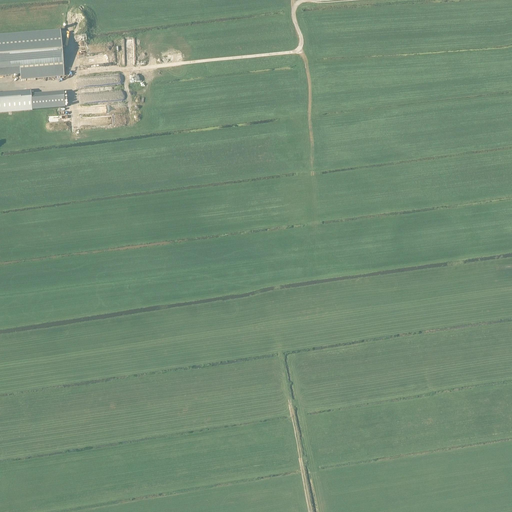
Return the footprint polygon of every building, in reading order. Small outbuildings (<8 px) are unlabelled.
[(64,76),(60,31),(0,35),(0,76),(20,75),(21,79),(64,76)] [(76,53),(109,50),(108,45),(75,48),(76,53)] [(0,112),(32,111),(30,92),(0,94),(0,112)] [(32,110),(65,108),(64,92),(31,95),(32,110)] [(153,106),(153,99),(130,100),(130,107),(153,106)]
